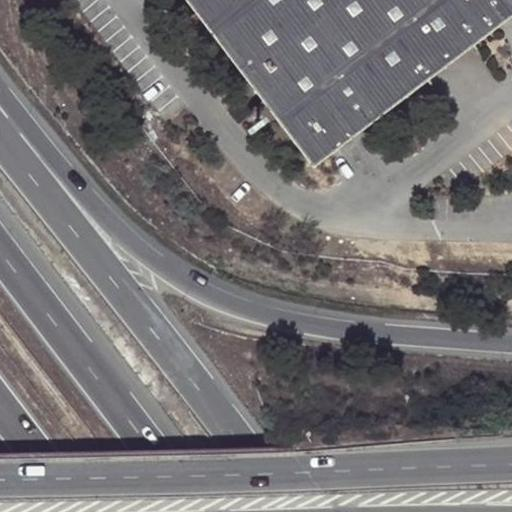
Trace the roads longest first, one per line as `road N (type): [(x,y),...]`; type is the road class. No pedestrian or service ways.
road 1 (trunk): [(511,344),(325,327),(227,306),(186,285),(110,224),(0,92)]
road 2 (trunk): [(511,463),(0,479)]
road 3 (primary): [(288,511),(0,136)]
road 4 (motorway): [(203,511),(0,244)]
road 5 (motorway): [(0,408),(78,511)]
